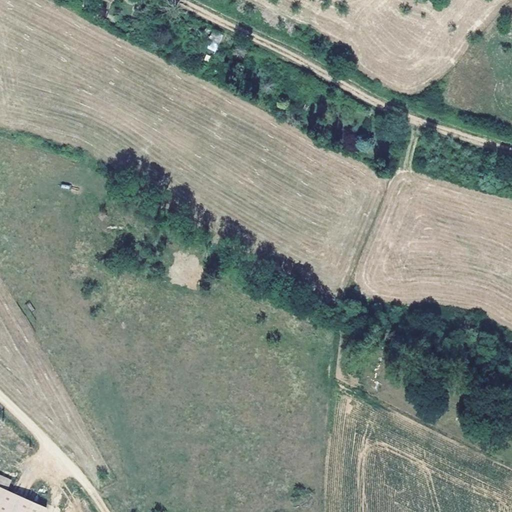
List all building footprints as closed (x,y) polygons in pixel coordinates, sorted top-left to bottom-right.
[(511,14),(511,12),(507,9),(502,16),(508,20),(511,14)] [(222,35),(213,30),(209,40),(218,44),(222,35)] [(218,44),(209,40),(205,47),(214,51),(218,44)] [(11,480),(0,475),(0,487),(6,490),(11,480)] [(6,490),(0,487),(0,511),(44,511),(46,508),(6,490)]
